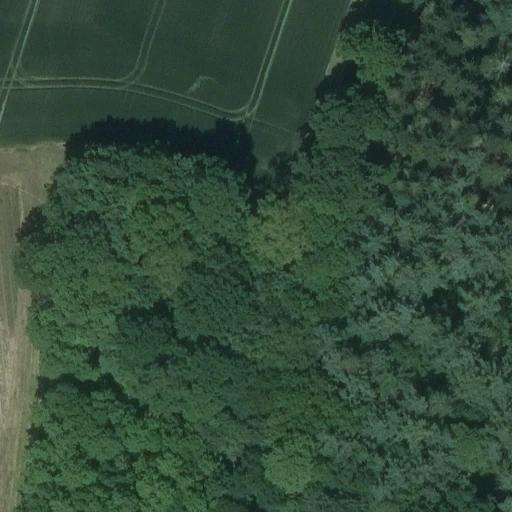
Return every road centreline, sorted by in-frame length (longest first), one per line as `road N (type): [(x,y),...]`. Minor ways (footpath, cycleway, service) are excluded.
road 1 (track): [(407,0),(240,511)]
road 2 (track): [(511,284),(375,239),(329,234)]
